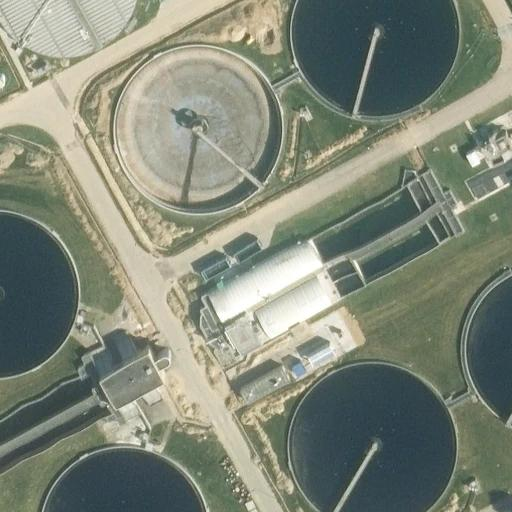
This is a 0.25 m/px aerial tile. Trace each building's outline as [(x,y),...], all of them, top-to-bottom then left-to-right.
[(0,0),(19,34),(23,17),(51,12),(52,3),(65,6),(64,11),(79,15),(83,21),(90,23),(103,16),(125,12),(128,0),(0,0)] [(492,132),(488,134),(491,139),(480,144),(486,156),(511,143),(505,131),(495,137),(492,132)] [(511,160),(469,184),(478,199),(511,180),(511,160)] [(308,237),(202,295),(207,304),(201,308),(203,312),(201,313),(201,325),(210,340),(224,349),(230,345),(235,354),(340,296),(308,237)] [(95,380),(92,382),(102,401),(107,398),(114,411),(105,415),(109,421),(116,418),(121,426),(129,421),(128,419),(140,412),(150,430),(145,448),(152,450),(154,443),(148,441),(151,429),(130,392),(139,387),(150,407),(164,399),(154,381),(166,373),(160,363),(167,359),(169,358),(170,357),(170,356),(171,355),(171,354),(171,353),(171,352),(170,351),(170,350),(169,349),(168,349),(166,349),(165,349),(163,349),(155,354),(149,343),(137,350),(126,331),(109,341),(119,360),(113,363),(103,344),(81,354),(85,361),(77,365),(82,373),(89,369),(95,380)] [(289,379),(282,366),(240,388),(247,402),(289,379)]
